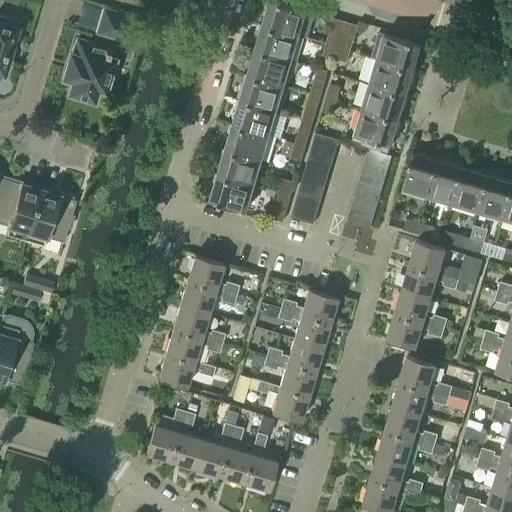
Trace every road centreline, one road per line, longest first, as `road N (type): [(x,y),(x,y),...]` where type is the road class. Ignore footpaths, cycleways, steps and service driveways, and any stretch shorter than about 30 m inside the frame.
road 1 (residential): [(96,456),(232,0)]
road 2 (residential): [(0,126),(18,131),(57,0)]
